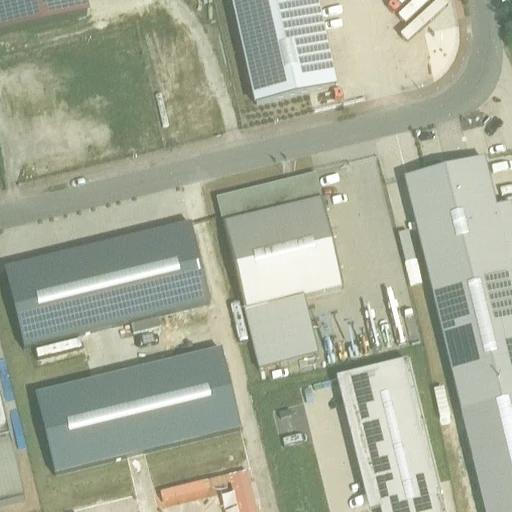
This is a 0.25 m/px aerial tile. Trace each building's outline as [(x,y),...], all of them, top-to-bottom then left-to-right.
[(83,0),(0,0),(0,42),(89,23),(83,0)] [(93,31),(146,24),(142,0),(138,0),(89,7),(93,31)] [(311,0),(228,0),(252,110),(331,92),(311,0)] [(495,217),(484,170),(411,187),(490,511),(511,511),(511,287),(511,283),(511,282),(511,222),(510,214),(495,217)] [(217,201),(223,227),(322,203),(315,177),(217,201)] [(322,203),(223,227),(245,316),(304,301),(344,292),(322,203)] [(189,227),(7,271),(27,352),(209,308),(189,227)] [(304,301),(245,316),(260,374),(319,359),(304,301)] [(221,353),(36,398),(55,478),(240,433),(221,353)] [(443,511),(407,364),(336,381),(368,511),(379,511),(380,511),(379,511),(443,511)] [(0,398),(0,509),(26,504),(0,398)]
